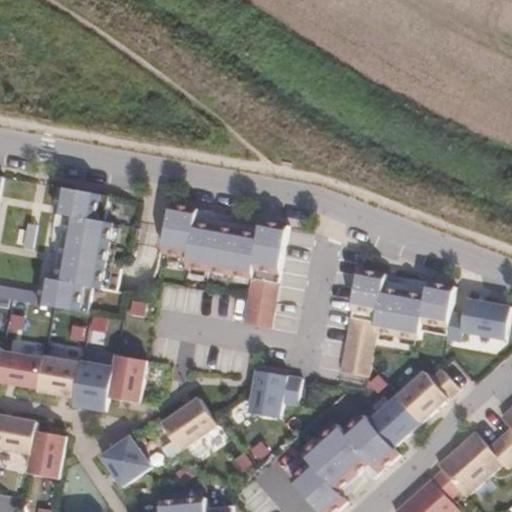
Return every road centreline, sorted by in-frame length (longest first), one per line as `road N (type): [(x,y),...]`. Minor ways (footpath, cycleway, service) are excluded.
road 1 (residential): [(330,207),(183,165),(0,134)]
road 2 (residential): [(511,366),(357,511)]
road 3 (residential): [(330,207),(309,340),(300,350),(251,344)]
road 4 (residential): [(511,264),(330,207)]
